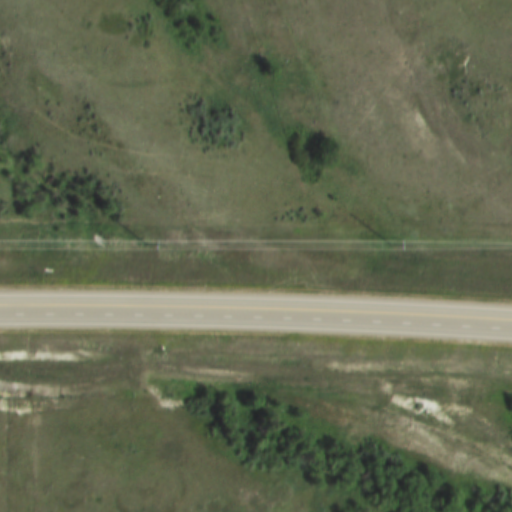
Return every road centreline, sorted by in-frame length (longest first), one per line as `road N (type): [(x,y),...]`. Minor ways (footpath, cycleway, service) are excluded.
road 1 (secondary): [(0,312),(511,325)]
road 2 (track): [(511,475),(377,418)]
